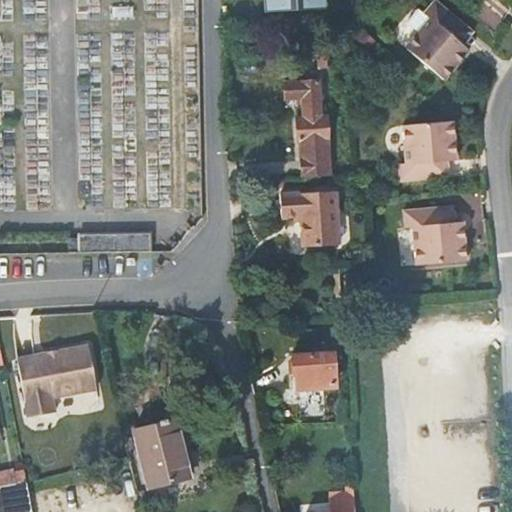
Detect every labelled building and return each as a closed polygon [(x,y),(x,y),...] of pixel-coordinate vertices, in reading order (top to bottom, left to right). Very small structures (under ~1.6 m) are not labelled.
[(321,0),(264,0),(266,12),(322,9),(321,0)] [(407,50),(445,82),(470,52),(464,47),(450,35),(460,23),(436,3),(425,16),(431,21),(407,50)] [(464,47),(474,34),(460,23),(450,35),(464,47)] [(303,119),(297,119),(298,140),(301,142),(303,175),(328,174),(325,105),(318,105),(317,82),(283,84),(285,99),(302,98),(303,119)] [(448,161),(457,160),(454,121),(403,126),(407,164),(398,164),(400,181),(432,179),(430,163),(448,161)] [(450,177),(448,161),(430,163),(432,179),(450,177)] [(334,194),(279,197),(280,218),(299,218),(301,248),(337,246),(334,194)] [(455,223),(454,207),(436,208),(437,224),(455,223)] [(436,208),(404,211),(406,228),(414,227),(417,265),(468,261),(464,222),(455,223),(437,224),(436,208)] [(117,255),(117,236),(80,236),(80,240),(68,240),(68,256),(117,255)] [(117,255),(150,255),(149,236),(117,236),(117,255)] [(87,346),(42,355),(43,360),(16,365),(27,419),(54,413),(51,399),(95,390),(87,346)] [(42,355),(15,360),(16,365),(43,360),(42,355)] [(290,358),(292,378),(301,377),(302,390),(333,388),(331,355),(290,358)] [(293,390),(302,390),(301,377),(292,378),(293,390)] [(136,431),(150,489),(189,479),(175,422),(136,431)] [(0,473),(0,486),(27,482),(24,469),(0,473)] [(0,507),(31,503),(27,482),(0,486),(0,507)] [(353,511),(352,487),(344,488),(345,497),(326,498),(326,511),(353,511)]
